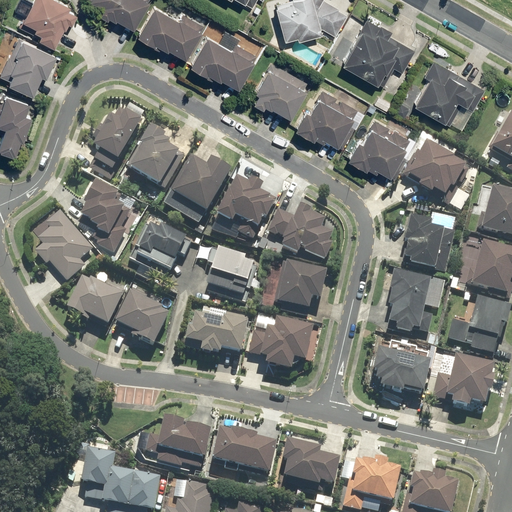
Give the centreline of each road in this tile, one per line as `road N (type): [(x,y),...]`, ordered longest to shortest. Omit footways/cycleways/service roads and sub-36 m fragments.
road 1 (residential): [(327,414),(366,238),(365,221),(345,194),(146,80),(113,71),(76,93),(38,183),(0,204)]
road 2 (residential): [(0,254),(30,316),(86,364),(327,414)]
road 3 (residential): [(327,414),(510,458)]
